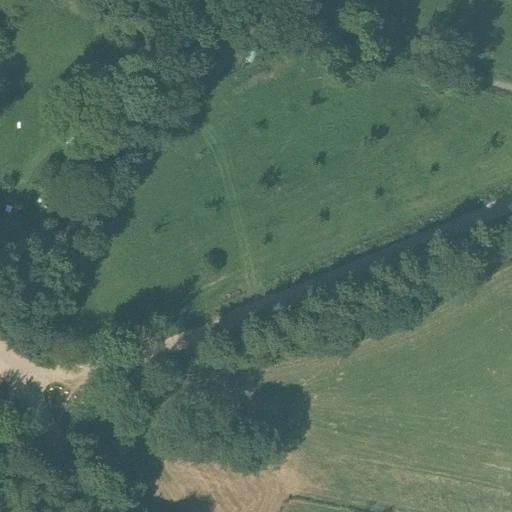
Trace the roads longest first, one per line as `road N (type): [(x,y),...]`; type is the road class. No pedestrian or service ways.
road 1 (unclassified): [(511,204),(138,357),(91,368),(27,360)]
road 2 (unclassified): [(511,90),(273,0)]
road 3 (track): [(27,360),(38,410),(104,511)]
